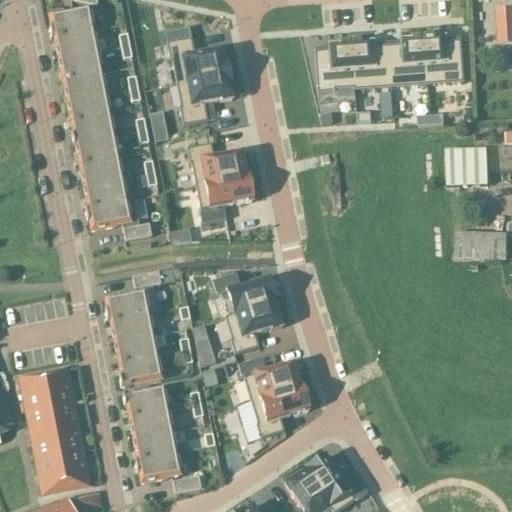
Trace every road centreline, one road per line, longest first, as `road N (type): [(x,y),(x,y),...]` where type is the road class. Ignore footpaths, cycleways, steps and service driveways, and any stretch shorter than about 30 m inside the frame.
road 1 (residential): [(117,511),(13,4)]
road 2 (residential): [(341,415),(292,255),(250,31),(258,0)]
road 3 (residential): [(341,415),(208,504),(183,511)]
